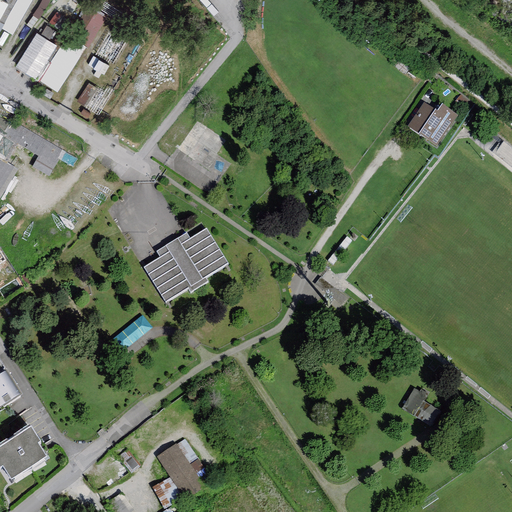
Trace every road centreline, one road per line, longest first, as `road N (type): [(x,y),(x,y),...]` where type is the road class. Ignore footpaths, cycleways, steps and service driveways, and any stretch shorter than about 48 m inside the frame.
road 1 (track): [(107,441),(205,368),(282,328),(311,279),(312,272),(160,175)]
road 2 (track): [(354,0),(511,124)]
road 3 (residential): [(136,160),(228,44),(226,0)]
road 4 (track): [(312,272),(401,136)]
road 5 (residential): [(0,78),(136,160)]
road 6 (residential): [(75,468),(0,346)]
